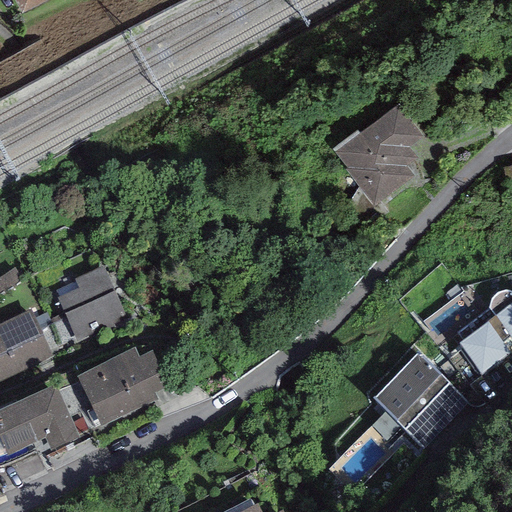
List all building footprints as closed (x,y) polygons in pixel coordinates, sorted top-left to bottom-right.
[(14,0),(21,13),(47,0),(14,0)] [(418,134),(398,107),(339,151),(376,199),(408,175),(401,165),(412,157),(403,145),(418,134)] [(59,298),(77,339),(123,319),(106,279),(59,298)] [(511,309),(461,349),(482,375),(511,351),(511,309)] [(29,316),(0,328),(0,382),(49,361),(29,316)] [(134,357),(82,381),(101,423),(153,401),(150,394),(165,388),(151,358),(137,364),(134,357)] [(419,362),(378,405),(422,447),(463,404),(419,362)] [(56,395),(0,418),(0,434),(8,453),(47,436),(52,450),(75,440),(56,395)] [(335,473),(358,493),(397,450),(374,430),(335,473)]
